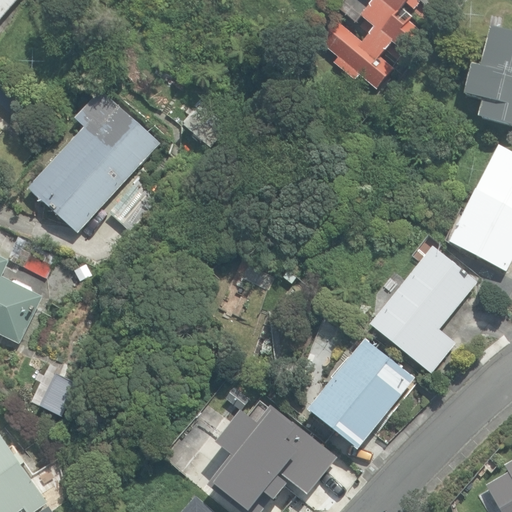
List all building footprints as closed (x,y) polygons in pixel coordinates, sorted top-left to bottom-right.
[(0,0),(0,21),(18,0),(0,0)] [(359,75),(377,90),(394,69),(380,57),(392,42),(405,53),(423,32),(409,21),(412,18),(403,11),(411,0),(372,0),(360,15),(375,27),(363,41),(339,22),(322,42),(339,57),(335,62),(356,79),(359,75)] [(479,118),(511,126),(511,32),(491,27),(482,68),(472,65),(465,96),(483,101),(479,118)] [(0,75),(0,104),(14,118),(29,102),(0,75)] [(118,108),(102,93),(76,120),(86,128),(30,189),(79,234),(160,144),(119,106),(118,108)] [(185,128),(211,148),(228,128),(200,108),(185,128)] [(316,135),(337,153),(360,127),(339,109),(316,135)] [(451,243),(507,272),(511,263),(511,153),(501,148),(451,243)] [(111,212),(136,235),(164,203),(139,180),(111,212)] [(9,259),(48,278),(60,254),(21,234),(9,259)] [(371,325),(432,374),(457,344),(441,330),(479,283),(434,247),(371,325)] [(0,334),(21,345),(44,299),(34,294),(33,288),(16,280),(11,282),(3,278),(10,263),(0,258),(0,334)] [(75,271),(81,282),(94,276),(88,264),(75,271)] [(310,411),(360,450),(416,379),(367,340),(310,411)] [(227,400),(241,411),(251,398),(237,387),(227,400)] [(207,483),(238,511),(266,511),(291,486),(286,482),(316,450),(275,411),(207,483)] [(0,511),(37,511),(48,504),(0,434),(0,511)] [(40,472),(56,482),(62,478),(59,460),(40,472)] [(486,485),(501,511),(511,511),(511,461),(504,466),(508,473),(486,485)] [(185,511),(214,511),(198,498),(185,511)]
